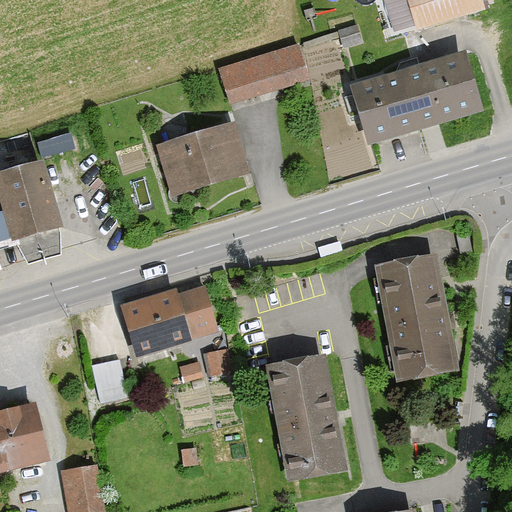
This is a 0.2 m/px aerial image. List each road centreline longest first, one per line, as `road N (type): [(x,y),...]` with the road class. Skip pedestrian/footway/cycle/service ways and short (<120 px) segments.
road 1 (secondary): [(0,309),(511,155)]
road 2 (residential): [(511,243),(498,263),(471,511)]
